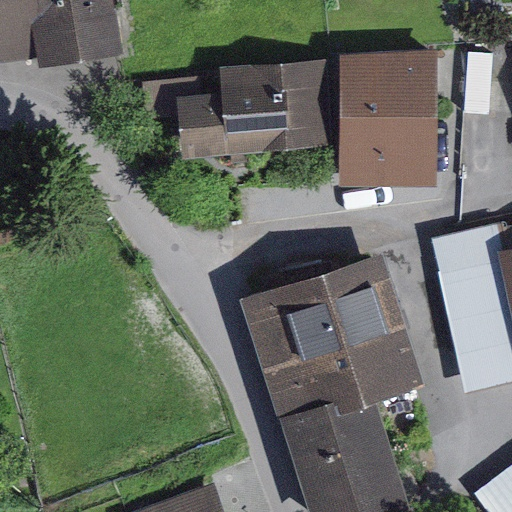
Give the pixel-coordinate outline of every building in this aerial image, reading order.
[(108,0),(0,0),(0,57),(41,51),(43,61),(116,50),(108,0)] [(431,60),(347,60),(346,182),(430,182),(431,60)] [(223,73),(225,99),(180,102),(184,154),(327,143),(321,65),(223,73)] [(511,252),(496,257),(490,232),(442,242),(474,386),(511,377),(511,252)] [(385,243),(242,289),(285,420),(379,390),(427,374),(385,243)] [(396,511),(416,506),(379,390),(285,420),(314,511),(343,511),(344,511),(396,511)] [(511,511),(511,475),(484,496),(496,511),(511,511)] [(234,511),(220,480),(152,511),(234,511)]
